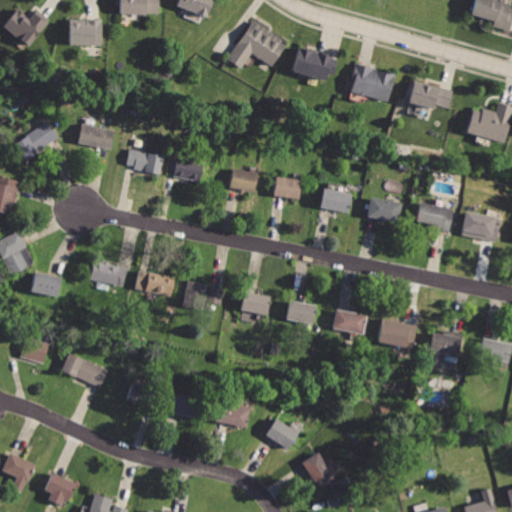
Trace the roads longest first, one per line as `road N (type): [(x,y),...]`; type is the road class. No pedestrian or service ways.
road 1 (residential): [(511,292),(82,208)]
road 2 (residential): [(0,401),(133,453),(249,480),(275,511)]
road 3 (residential): [(511,68),(285,0)]
